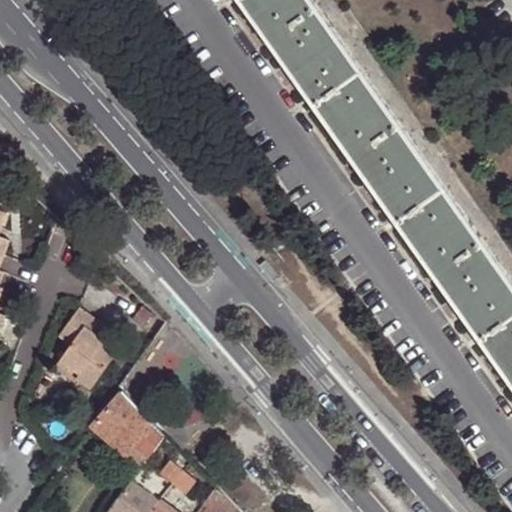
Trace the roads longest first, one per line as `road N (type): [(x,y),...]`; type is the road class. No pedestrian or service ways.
road 1 (residential): [(242,278),(0,0)]
road 2 (residential): [(0,83),(206,314)]
road 3 (residential): [(442,511),(242,278)]
road 4 (residential): [(64,252),(3,420),(13,483),(2,511)]
road 5 (residential): [(206,314),(371,511)]
